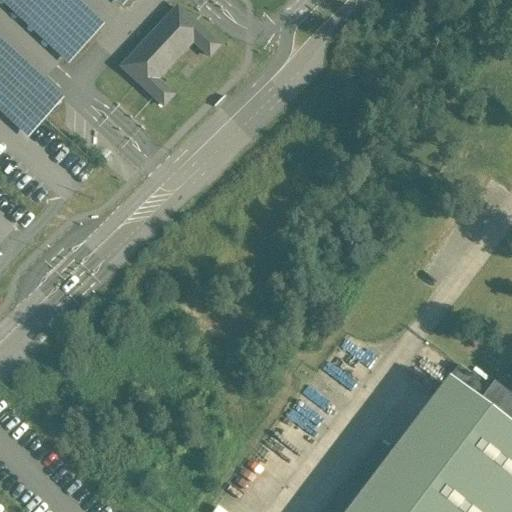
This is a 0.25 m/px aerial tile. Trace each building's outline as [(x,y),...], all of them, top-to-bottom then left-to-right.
[(0,0),(0,4),(68,67),(104,28),(74,0),(0,0)] [(111,0),(122,10),(131,0),(111,0)] [(177,10),(121,70),(154,100),(163,109),(173,98),(156,82),(192,43),(209,58),(218,48),(193,25),(177,10)] [(0,112),(29,140),(65,102),(0,41),(0,112)] [(484,388),(454,365),(452,368),(456,371),(449,380),(476,400),(484,388)] [(478,409),(448,386),(416,429),(413,427),(412,430),(414,432),(394,458),(379,446),(345,492),(340,488),(335,493),(340,497),(329,511),(511,511),(511,402),(493,388),(478,409)]
